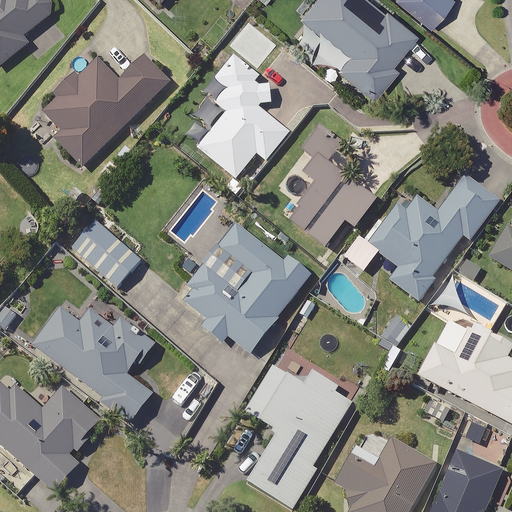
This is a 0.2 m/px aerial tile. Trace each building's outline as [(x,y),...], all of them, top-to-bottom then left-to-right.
[(36,0),(35,1),(33,0),(0,0),(0,68),(27,47),(22,41),(55,14),(43,0),(36,0)] [(146,0),(158,12),(170,0),(146,0)] [(319,0),(301,23),(301,46),(339,75),(374,102),(392,79),(387,75),(415,38),(365,0),(319,0)] [(398,0),(431,29),(453,5),(447,0),(398,0)] [(198,155),(232,181),(222,193),(238,205),(248,191),(239,184),(257,160),(267,168),(290,137),(265,117),(272,108),(271,89),(235,61),(205,99),(191,118),(201,125),(188,142),(201,152),(198,155)] [(81,83),(75,77),(41,110),(65,135),(57,142),(83,169),(170,85),(147,62),(122,86),(100,64),(81,83)] [(0,103),(12,94),(2,82),(0,83),(0,103)] [(343,151),(322,134),(303,158),(315,168),(305,181),(316,190),(289,223),(324,252),(346,226),(355,233),(376,208),(328,169),(343,151)] [(40,151),(30,135),(14,144),(23,160),(40,151)] [(127,166),(115,157),(98,178),(111,188),(127,166)] [(409,217),(394,207),(382,225),(386,228),(369,253),(398,272),(389,285),(419,305),(462,240),(472,246),(500,204),(465,181),(440,218),(418,203),(409,217)] [(142,266),(97,226),(74,252),(120,292),(142,266)] [(284,268),(235,231),(190,291),(195,295),(185,308),(208,326),(202,333),(219,347),(224,341),(251,361),(275,330),(311,283),(286,265),(284,268)] [(511,234),(508,232),(490,262),(511,275),(511,234)] [(19,316),(7,307),(0,316),(0,329),(6,334),(19,316)] [(63,313),(36,349),(106,401),(101,408),(131,430),(150,405),(128,388),(157,350),(123,325),(118,332),(94,314),(84,328),(63,313)] [(413,328),(398,318),(383,340),(397,350),(413,328)] [(489,345),(467,334),(454,358),(436,349),(419,380),(511,429),(511,364),(508,363),(511,354),(511,349),(492,339),(489,345)] [(286,511),(294,511),(353,406),(339,398),(342,393),(314,378),(306,392),(272,374),(245,424),(277,441),(250,491),(286,511)] [(14,397),(2,387),(0,389),(0,445),(58,496),(80,471),(71,463),(104,425),(66,391),(45,415),(18,392),(14,397)] [(336,491),(345,496),(348,511),(414,511),(437,469),(368,432),(336,491)] [(485,511),(500,475),(457,457),(435,511),(485,511)]
